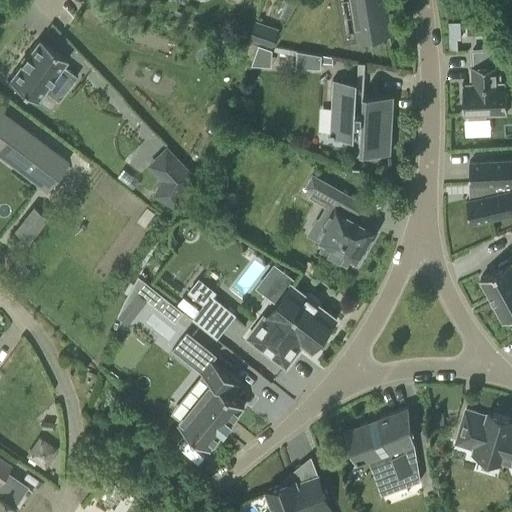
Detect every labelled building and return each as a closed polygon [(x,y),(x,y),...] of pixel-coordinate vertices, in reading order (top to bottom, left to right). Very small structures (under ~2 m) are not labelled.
[(351,0),(357,36),(389,31),(384,0),(351,0)] [(459,22),(445,23),(446,38),(456,37),(460,37),(459,22)] [(261,28),(257,26),(253,38),(271,45),(277,29),(262,24),(261,28)] [(19,63),(7,80),(36,102),(52,80),(66,90),(76,76),(63,66),(66,60),(38,39),(25,56),(24,55),(19,63)] [(317,67),(317,51),(279,49),(278,65),(317,67)] [(468,113),(468,118),(485,117),(485,112),(507,111),(506,105),(511,105),(511,88),(506,88),(505,81),(499,82),(498,64),(475,65),(476,77),(471,77),(471,83),(462,83),(463,113),(468,113)] [(390,151),(394,94),(363,92),(364,80),(332,78),(329,136),(354,137),(354,131),(361,131),(360,150),(390,151)] [(0,154),(45,188),(65,161),(0,112),(0,154)] [(511,158),(469,160),(470,184),(474,183),(475,197),(466,199),(471,222),(511,212),(511,188),(511,189),(510,182),(511,181),(511,158)] [(161,198),(176,206),(194,175),(181,162),(161,198)] [(373,236),(365,232),(367,228),(371,230),(371,228),(358,221),(367,205),(318,177),(317,178),(319,179),(310,195),(330,207),(321,223),(327,226),(318,243),(319,244),(320,243),(323,245),(320,249),(347,264),(349,260),(352,261),(352,262),(353,262),(356,258),(357,259),(358,258),(359,259),(371,237),(372,237),(373,236)] [(12,229),(27,241),(47,216),(32,205),(12,229)] [(511,314),(511,255),(498,263),(499,266),(480,277),(504,320),(511,314)] [(16,257),(7,267),(20,278),(28,269),(16,257)] [(306,260),(302,267),(314,273),(318,266),(306,260)] [(123,302),(118,313),(128,321),(146,298),(175,321),(183,311),(139,275),(123,302)] [(264,318),(262,316),(247,336),(285,366),(303,343),(312,350),(336,318),(320,305),(319,300),(310,292),(304,293),(291,283),(264,318)] [(225,326),(235,313),(212,295),(202,307),(225,326)] [(231,394),(240,383),(208,357),(212,351),(186,331),(172,350),(212,380),(180,423),(210,447),(223,431),(224,432),(225,431),(225,430),(230,423),(231,424),(232,422),(231,421),(244,405),(231,394)] [(368,459),(367,456),(379,452),(392,488),(419,479),(419,480),(420,479),(415,446),(414,446),(408,431),(412,430),(408,406),(344,429),(357,463),(368,459)] [(511,418),(488,411),(487,415),(466,408),(456,441),(474,447),(472,451),(501,460),(502,459),(511,461),(511,418)] [(440,411),(431,413),(433,425),(442,424),(440,411)] [(0,458),(0,479),(5,473),(10,465),(0,458)] [(0,511),(11,511),(15,508),(12,506),(26,487),(5,473),(0,479),(0,511)] [(332,511),(322,484),(301,491),(296,477),(266,488),(271,506),(266,511),(332,511)]
